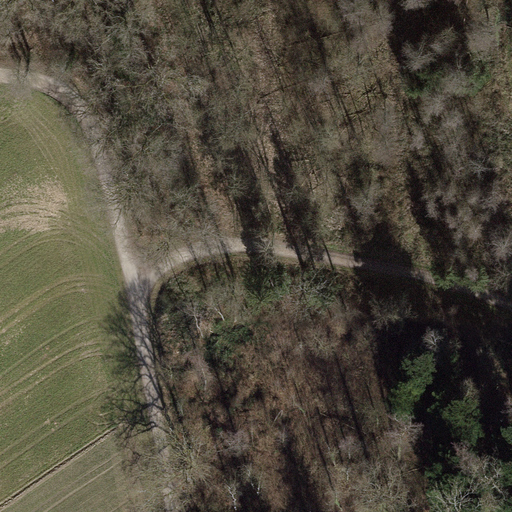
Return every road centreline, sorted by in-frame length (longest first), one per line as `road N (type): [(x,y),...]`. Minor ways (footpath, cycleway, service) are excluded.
road 1 (track): [(0,76),(36,79),(80,105),(96,138),(178,511)]
road 2 (track): [(132,277),(219,244),(254,244),(451,282),(511,305)]
